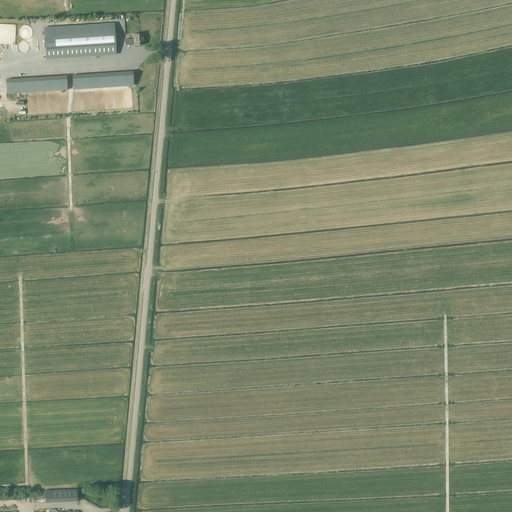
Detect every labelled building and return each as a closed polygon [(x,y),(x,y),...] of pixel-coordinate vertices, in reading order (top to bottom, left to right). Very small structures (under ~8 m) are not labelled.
[(114,23),(44,28),(46,59),(116,54),(114,23)] [(125,40),(125,42),(126,45),(134,45),(143,45),(143,34),(134,34),(134,39),(125,40)] [(133,71),(72,75),(73,90),(134,86),(133,71)] [(66,75),(6,79),(7,94),(67,90),(66,75)] [(77,489),(47,490),(47,502),(77,501),(77,489)]
